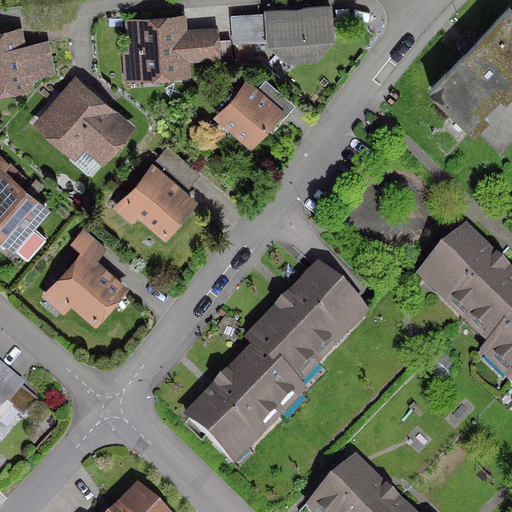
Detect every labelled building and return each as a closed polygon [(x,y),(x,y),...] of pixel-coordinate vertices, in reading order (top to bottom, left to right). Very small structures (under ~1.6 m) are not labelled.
[(328,36),(326,8),(302,10),(266,13),(268,40),(287,56),(312,55),(328,36)] [(430,89),(453,111),(466,124),(511,76),(511,13),(507,8),(430,89)] [(182,59),(179,19),(129,23),(131,51),(136,51),(138,75),(183,72),(182,59)] [(16,33),(0,35),(0,88),(25,84),(25,79),(35,77),(34,74),(32,62),(22,64),(16,33)] [(262,128),(277,111),(244,83),(217,115),(249,143),(262,128)] [(127,127),(106,109),(87,93),(86,94),(74,84),(60,99),(59,98),(38,123),(72,153),(82,142),(101,158),(127,127)] [(166,147),(156,159),(163,166),(174,154),(166,147)] [(0,237),(11,247),(43,209),(0,171),(6,164),(0,159),(0,237)] [(150,167),(122,199),(163,234),(190,202),(150,167)] [(505,272),(494,261),(493,262),(463,233),(443,253),(439,258),(424,273),(439,287),(435,292),(484,340),(489,336),(495,341),(511,323),(511,280),(504,273),(505,272)] [(91,262),(81,253),(53,285),(68,299),(93,320),(121,288),(91,262)] [(282,305),(276,311),(277,312),(248,342),(288,380),(310,358),(315,363),(347,330),(342,325),(357,310),(317,271),(293,295),(288,302),(287,300),(282,305)] [(511,372),(507,377),(511,382),(511,381),(511,323),(495,341),(488,349),(511,372)] [(248,342),(247,344),(254,350),(226,379),(225,378),(222,381),(215,389),(216,390),(211,395),(187,419),(226,458),(241,444),(246,448),(276,416),(272,412),(295,388),(288,380),(248,342)] [(35,402),(16,386),(0,371),(0,406),(2,402),(3,402),(3,401),(20,416),(22,417),(35,402)] [(402,511),(394,503),(395,502),(384,492),(383,493),(353,463),(350,466),(339,477),(314,503),(323,511),(402,511)] [(154,511),(135,493),(115,511),(154,511)]
